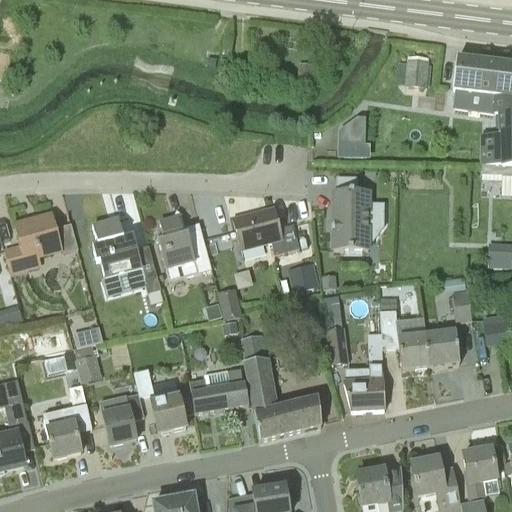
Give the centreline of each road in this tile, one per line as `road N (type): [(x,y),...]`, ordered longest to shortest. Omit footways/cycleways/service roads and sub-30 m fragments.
road 1 (residential): [(9,511),(315,447)]
road 2 (residential): [(0,185),(277,185)]
road 3 (residential): [(315,447),(511,407)]
road 4 (primary): [(511,25),(318,0)]
